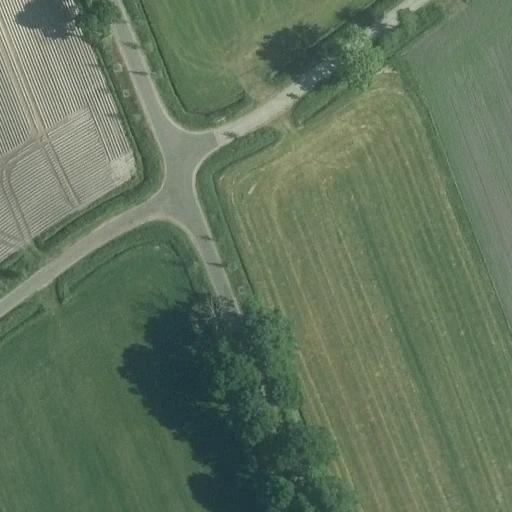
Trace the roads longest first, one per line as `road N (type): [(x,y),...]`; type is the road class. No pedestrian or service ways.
road 1 (unclassified): [(306,511),(187,198)]
road 2 (unclassified): [(171,157),(255,119),(418,0)]
road 3 (unclassified): [(0,309),(101,235),(187,198)]
road 4 (unclassified): [(171,157),(109,0)]
